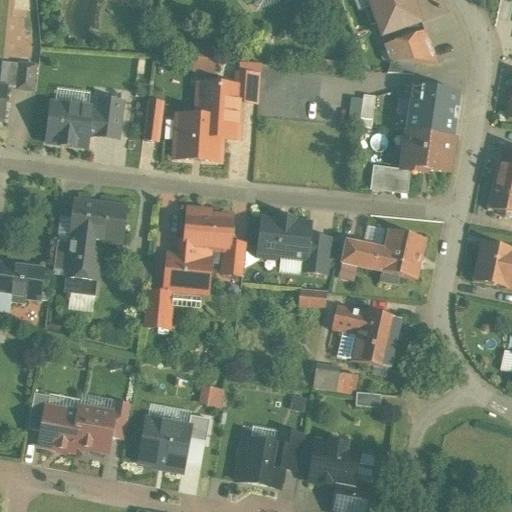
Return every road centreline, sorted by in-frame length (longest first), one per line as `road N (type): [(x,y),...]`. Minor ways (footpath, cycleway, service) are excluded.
road 1 (residential): [(0,164),(451,220)]
road 2 (residential): [(451,0),(476,77),(451,220)]
road 3 (residential): [(451,220),(445,329),(465,386)]
road 4 (residential): [(178,511),(17,480)]
road 5 (residential): [(465,386),(410,442),(395,511)]
